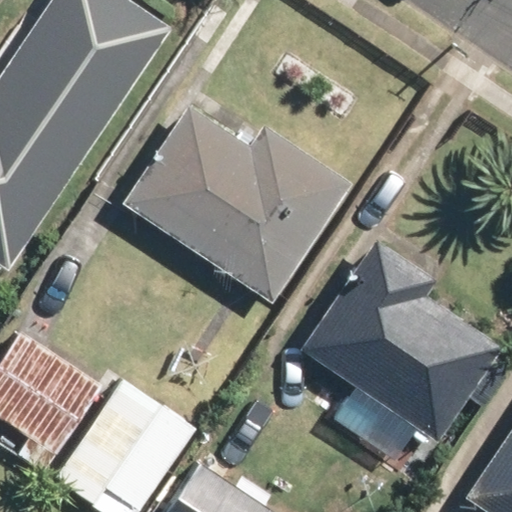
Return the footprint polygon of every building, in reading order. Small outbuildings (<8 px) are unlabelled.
[(43,0),(0,66),(0,258),(4,261),(161,21),(128,0),(43,0)] [(186,110),(126,197),(260,289),(320,203),(186,110)] [(379,253),(315,341),(434,428),(498,339),(379,253)] [(92,384),(14,337),(0,359),(0,408),(56,442),(92,384)] [(134,511),(194,429),(161,405),(93,501),(107,511),(134,511)] [(511,454),(486,490),(511,508),(511,454)] [(249,511),(192,478),(172,511),(249,511)]
